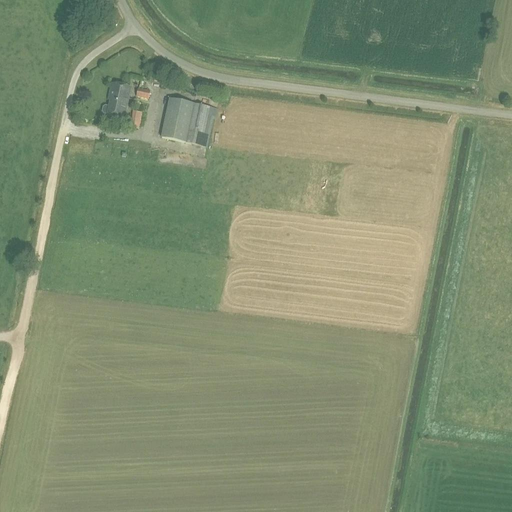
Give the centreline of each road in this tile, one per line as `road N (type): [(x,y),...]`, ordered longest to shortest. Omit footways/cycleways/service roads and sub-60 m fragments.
road 1 (unclassified): [(511,115),(234,81),(169,56),(135,27)]
road 2 (track): [(0,441),(65,125)]
road 3 (unclassified): [(65,125),(79,68),(135,27)]
